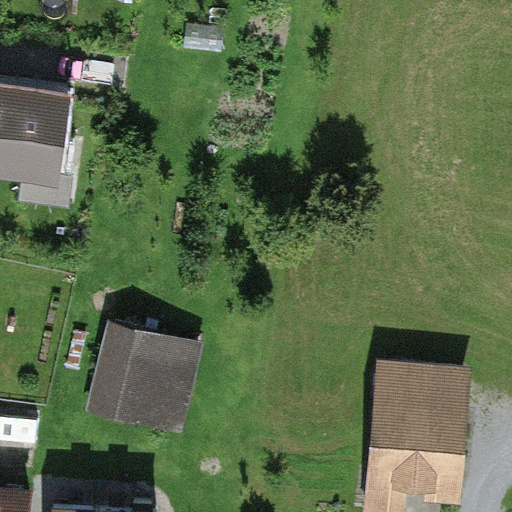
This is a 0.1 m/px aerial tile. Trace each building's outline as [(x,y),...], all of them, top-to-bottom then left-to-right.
[(0,175),(54,183),(65,99),(0,90),(0,175)] [(0,341),(10,290),(0,287),(0,341)] [(98,401),(187,427),(213,341),(124,314),(98,401)] [(492,366),(392,352),(368,511),(432,511),(436,489),(474,494),(492,366)] [(0,511),(47,511),(51,483),(0,477),(0,511)] [(183,511),(184,504),(80,497),(79,511),(183,511)]
